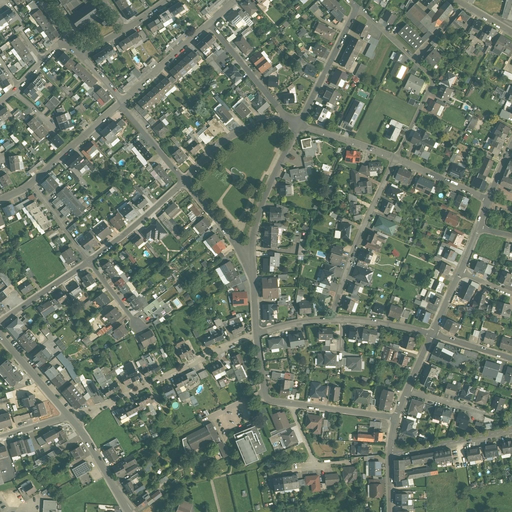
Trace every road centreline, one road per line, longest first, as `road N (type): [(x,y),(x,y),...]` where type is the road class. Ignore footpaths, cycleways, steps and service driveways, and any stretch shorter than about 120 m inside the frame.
road 1 (residential): [(70,417),(255,334)]
road 2 (residential): [(357,6),(433,79),(395,159)]
road 3 (residential): [(395,159),(354,246),(332,319)]
road 4 (residential): [(297,124),(261,200),(252,271)]
road 5 (residential): [(297,124),(246,129),(182,182)]
road 6 (residential): [(297,124),(208,24)]
road 7 (residential): [(357,6),(297,124)]
road 8 (secondary): [(511,430),(389,455)]
road 9 (residential): [(182,182),(88,262)]
road 10 (residential): [(30,185),(121,102)]
